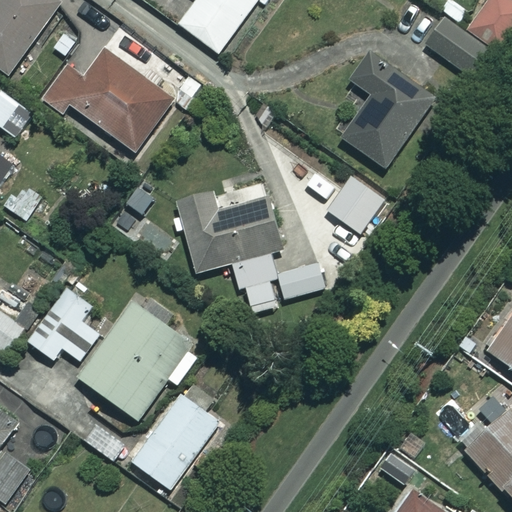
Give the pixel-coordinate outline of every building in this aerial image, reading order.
[(59,4),(53,0),(0,0),(0,68),(8,75),(59,4)] [(256,0),(197,0),(179,26),(219,54),(256,0)] [(511,36),(511,2),(509,0),(486,0),(466,29),(500,53),(511,36)] [(494,52),(441,19),(423,47),(476,81),(494,52)] [(175,100),(104,52),(84,82),(67,70),(45,103),(62,115),(68,106),(138,154),(175,100)] [(433,97),(368,54),(349,84),(371,98),(343,141),(386,169),(433,97)] [(31,110),(0,90),(0,125),(15,135),(31,110)] [(0,182),(14,164),(0,153),(0,182)] [(283,301),(276,276),(271,254),(280,251),(263,179),(178,200),(195,273),(233,264),(237,284),(243,283),(250,315),(278,308),(277,303),(283,301)] [(393,197),(371,184),(362,200),(383,213),(393,197)] [(42,199),(25,185),(8,208),(25,221),(42,199)] [(276,276),(283,301),(324,291),(318,266),(276,276)] [(93,307),(66,287),(26,342),(53,361),(62,349),(80,362),(100,334),(83,321),(93,307)] [(202,352),(131,302),(77,379),(137,421),(167,379),(178,386),(202,352)] [(26,331),(0,311),(0,350),(7,356),(26,331)] [(511,317),(489,353),(511,368),(511,317)] [(219,423),(180,393),(129,460),(169,490),(219,423)] [(511,418),(499,406),(458,449),(511,500),(511,418)] [(3,446),(16,428),(0,417),(0,499),(6,504),(33,467),(3,446)] [(400,447),(416,457),(427,441),(412,430),(400,447)] [(407,464),(393,453),(384,465),(397,476),(407,464)] [(467,511),(439,511),(410,493),(397,511),(472,511),(469,510),(467,511)]
